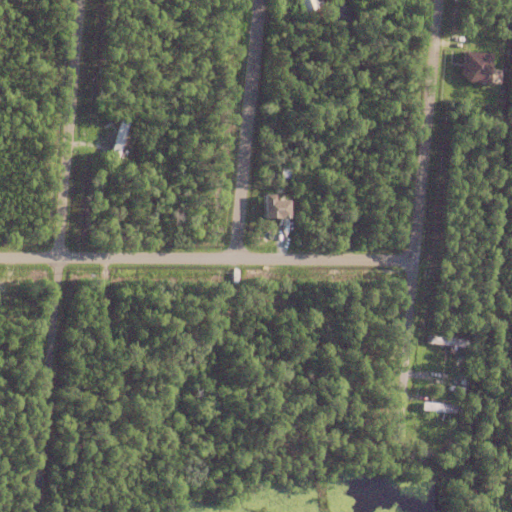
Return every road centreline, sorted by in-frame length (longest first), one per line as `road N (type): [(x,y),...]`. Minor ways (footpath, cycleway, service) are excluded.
road 1 (residential): [(401,436),(438,0)]
road 2 (residential): [(259,0),(224,429)]
road 3 (residential): [(0,256),(416,265)]
road 4 (residential): [(37,511),(61,255)]
road 5 (residential): [(61,255),(83,0)]
